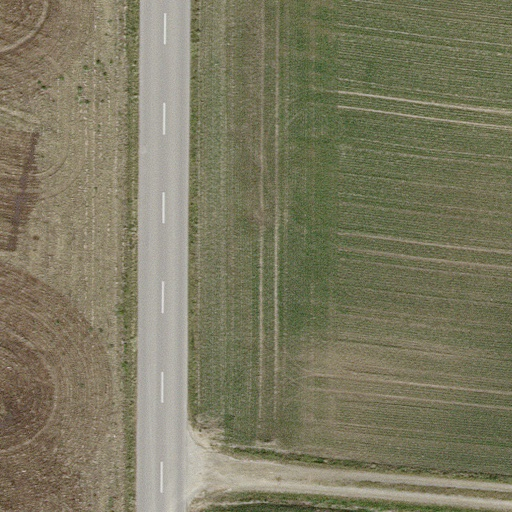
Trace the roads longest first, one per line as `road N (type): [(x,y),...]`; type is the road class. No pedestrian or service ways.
road 1 (tertiary): [(171,511),(171,0)]
road 2 (track): [(172,468),(511,497)]
